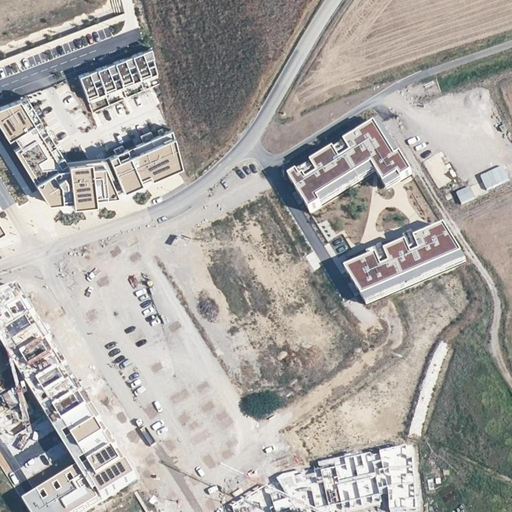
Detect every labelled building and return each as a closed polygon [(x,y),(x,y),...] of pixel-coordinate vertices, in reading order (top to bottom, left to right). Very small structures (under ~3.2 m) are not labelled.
[(151,48),(79,76),(88,100),(157,74),(151,48)] [(116,101),(123,114),(146,104),(140,90),(116,101)] [(181,169),(171,132),(108,159),(69,162),(26,99),(0,108),(0,129),(46,205),(69,203),(70,208),(93,205),(93,200),(116,197),(181,169)] [(381,187),(406,171),(373,118),(283,174),(305,209),(369,169),(381,187)] [(500,149),(511,143),(511,139),(511,137),(497,143),(500,149)] [(423,160),(434,154),(430,147),(419,153),(423,160)] [(423,159),(435,187),(455,178),(443,151),(423,159)] [(483,175),(495,172),(493,165),(481,169),(483,175)] [(481,180),(487,192),(502,185),(497,173),(481,180)] [(451,210),(466,203),(460,191),(445,197),(451,210)] [(323,209),(308,218),(316,231),(331,222),(323,209)] [(460,257),(439,224),(408,238),(399,241),(377,251),(362,257),(340,267),(360,300),(460,257)] [(397,236),(399,241),(408,238),(406,233),(397,236)] [(375,245),(360,252),(362,257),(377,251),(375,245)] [(312,247),(298,255),(305,266),(318,259),(312,247)] [(313,281),(327,273),(320,261),(307,268),(313,281)] [(122,303),(154,362),(223,325),(192,266),(122,303)] [(317,288),(332,282),(329,275),(314,281),(317,288)] [(25,504),(29,511),(85,511),(137,481),(106,430),(54,346),(19,290),(0,297),(0,344),(78,470),(25,504)] [(367,320),(359,325),(364,332),(372,326),(367,320)] [(264,389),(273,391),(281,362),(233,349),(226,374),(228,375),(224,387),(243,393),(244,391),(262,396),(264,389)] [(418,502),(413,448),(358,458),(284,477),(277,481),(289,501),(274,506),(268,487),(233,509),(233,511),(284,511),(295,509),(296,511),(348,511),(382,504),(380,492),(388,491),(389,496),(390,503),(418,502)]
